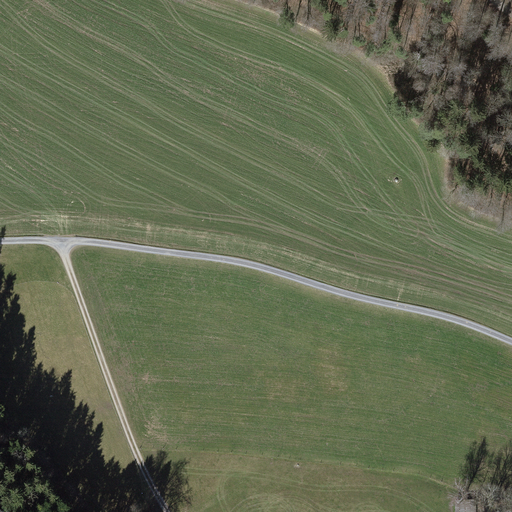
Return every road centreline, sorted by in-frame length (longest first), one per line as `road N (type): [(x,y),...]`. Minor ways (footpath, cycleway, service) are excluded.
road 1 (track): [(511,340),(258,265),(0,242)]
road 2 (track): [(168,511),(135,456),(57,243)]
